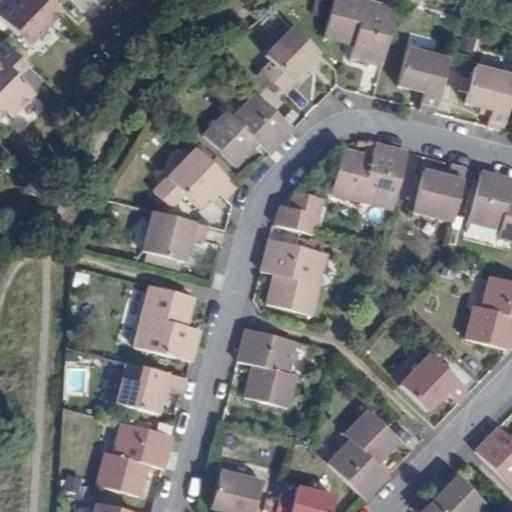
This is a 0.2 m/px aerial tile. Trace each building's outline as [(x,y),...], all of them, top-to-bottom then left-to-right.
[(29,49),(62,16),(46,1),(45,0),(21,0),(21,1),(15,7),(7,0),(4,0),(0,4),(0,19),(8,28),(29,49)] [(82,13),(94,0),(68,0),(70,1),(82,13)] [(350,58),(381,66),(392,22),(380,19),(384,7),(355,0),(333,0),(324,40),(345,45),(346,42),(354,44),(350,58)] [(380,19),(392,22),(396,10),(384,7),(380,19)] [(311,60),(318,54),(292,29),(265,56),(269,60),(259,71),(280,92),(311,60)] [(28,68),(3,44),(0,47),(0,120),(8,113),(13,118),(35,95),(18,79),(28,68)] [(425,94),(420,111),(434,114),(448,60),(408,50),(399,88),(425,94)] [(315,64),(311,60),(280,92),(284,96),(315,64)] [(494,110),(489,129),(502,132),(511,93),(511,76),(478,67),(475,80),(464,77),(460,92),(471,94),(469,103),(494,110)] [(258,143),(269,155),(292,131),(255,95),(234,117),(228,110),(203,136),(235,166),(258,143)] [(382,194),(395,198),(406,154),(389,149),(375,146),(371,162),(362,159),(363,155),(342,150),(330,195),(379,207),(382,194)] [(219,195),(224,200),(235,189),(224,179),(209,164),(195,151),(153,193),(170,210),(183,196),(198,209),(208,198),(215,191),(219,195)] [(209,164),(224,179),(230,172),(215,158),(209,164)] [(413,213),(451,222),(465,169),(452,165),(450,173),(448,179),(437,176),(423,172),(422,176),(418,191),(414,189),(410,205),(415,207),(413,213)] [(448,179),(450,173),(438,170),(437,176),(448,179)] [(511,195),(510,195),(511,187),(511,181),(481,173),(468,221),(501,229),(498,238),(511,242),(511,195)] [(418,175),(414,189),(418,191),(422,176),(418,175)] [(211,202),(219,195),(215,191),(208,198),(211,202)] [(379,207),(392,210),(395,198),(382,194),(379,207)] [(279,212),(273,231),(305,238),(312,208),(317,209),(319,202),(292,196),(287,213),(279,212)] [(317,209),(312,208),(305,238),(310,239),(317,209)] [(203,245),(208,228),(153,213),(142,255),(147,256),(145,262),(164,268),(166,260),(181,264),(185,266),(189,251),(191,242),(196,243),(203,245)] [(294,249),(268,242),(263,260),(260,274),(276,278),(274,287),(271,286),(265,306),(310,317),(322,269),(308,265),(311,253),(309,253),(310,245),(296,241),(294,249)] [(325,257),(311,253),(308,265),(322,269),(325,257)] [(166,260),(164,268),(179,272),(181,264),(166,260)] [(511,284),(491,278),(483,308),(475,306),(466,339),(507,350),(511,332),(511,284)] [(162,291),(150,287),(146,300),(159,304),(162,291)] [(159,304),(146,300),(134,348),(190,363),(194,346),(198,333),(181,328),(183,321),(186,321),(192,299),(162,291),(159,304)] [(245,330),(237,362),(253,367),(245,400),(285,410),(294,377),(285,375),(293,343),(245,330)] [(458,404),(469,394),(430,356),(400,386),(429,413),(447,393),(458,404)] [(185,381),(125,365),(115,405),(154,416),(158,401),(161,390),(167,391),(182,395),(185,381)] [(163,403),(167,391),(161,390),(158,401),(163,403)] [(327,466),(363,501),(386,478),(375,467),(399,443),(368,412),(344,437),(350,443),(327,466)] [(147,468),(162,472),(171,438),(121,425),(113,457),(105,455),(97,487),(139,498),(147,468)] [(498,427),(474,453),(511,490),(511,438),(510,440),(498,427)] [(252,511),(260,483),(218,473),(208,509),(219,511),(252,511)] [(455,479),(449,485),(422,511),(473,511),(481,505),(455,479)] [(422,511),(449,485),(446,482),(437,490),(415,511),(422,511)] [(275,511),(329,511),(333,499),(296,490),(295,496),(280,491),(275,511)]
